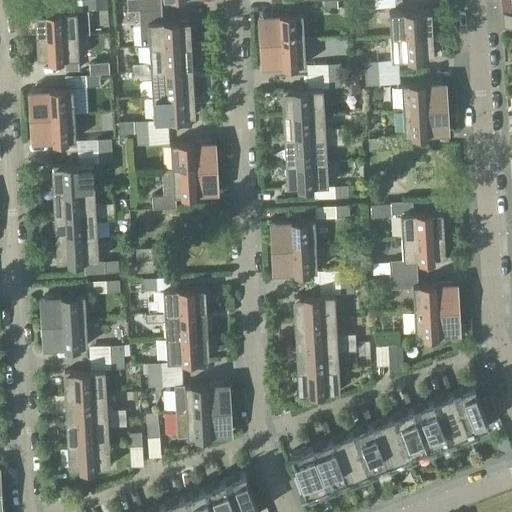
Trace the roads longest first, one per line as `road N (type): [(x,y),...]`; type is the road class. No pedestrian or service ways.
road 1 (residential): [(282,511),(254,439),(229,0)]
road 2 (residential): [(27,511),(0,13)]
road 3 (residential): [(511,379),(498,344),(479,0)]
